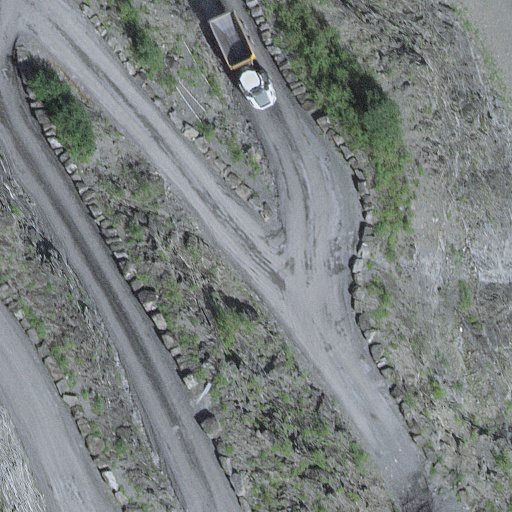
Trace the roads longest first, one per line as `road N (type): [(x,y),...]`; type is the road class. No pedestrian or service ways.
road 1 (track): [(288,0),(452,178),(415,305),(320,252),(84,0)]
road 2 (track): [(3,0),(35,133),(174,311),(251,475),(258,511)]
road 3 (track): [(117,511),(0,258)]
